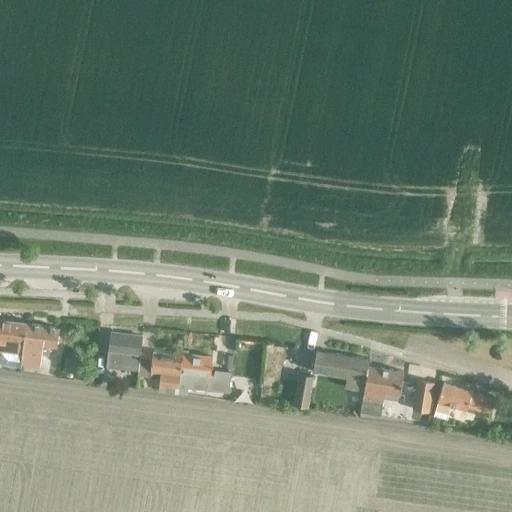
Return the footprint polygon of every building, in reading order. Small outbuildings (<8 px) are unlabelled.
[(0,319),(0,349),(1,350),(0,355),(0,361),(2,364),(13,365),(21,366),(21,362),(26,323),(0,319)] [(59,328),(26,323),(21,362),(39,364),(41,354),(47,355),(49,344),(56,345),(59,328)] [(108,363),(138,366),(139,354),(142,335),(111,331),(108,363)] [(210,391),(212,375),(209,375),(211,356),(187,353),(188,348),(184,347),(183,352),(182,352),(181,356),(178,387),(187,388),(210,391)] [(364,390),(368,365),(369,360),(315,351),(312,371),(346,376),(344,387),(364,390)] [(152,356),(150,370),(160,371),(158,384),(178,387),(181,356),(153,352),(152,356)] [(152,356),(139,354),(138,366),(138,369),(137,376),(149,377),(150,370),(152,356)] [(64,359),(63,371),(70,373),(75,373),(77,361),(64,359)] [(364,390),(362,397),(360,411),(380,414),(384,391),(400,393),(404,370),(368,365),(364,390)] [(214,369),(212,375),(210,391),(227,394),(230,371),(214,369)] [(307,408),(312,376),(298,373),(293,405),(307,408)] [(429,411),(434,383),(418,380),(413,408),(429,411)] [(437,400),(432,413),(445,417),(449,404),(460,408),(475,412),(476,408),(489,413),(493,397),(443,382),(437,400)] [(178,387),(177,394),(186,396),(187,388),(178,387)]
